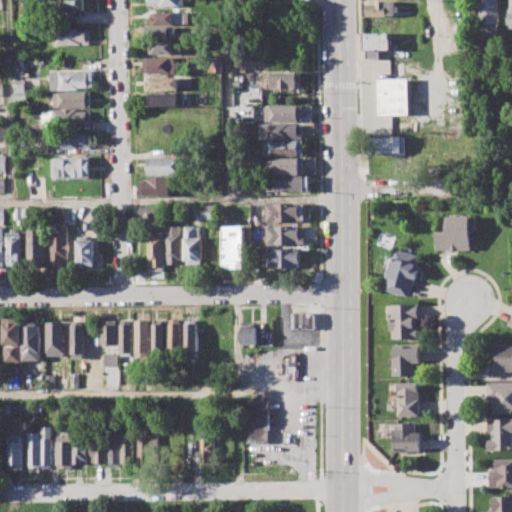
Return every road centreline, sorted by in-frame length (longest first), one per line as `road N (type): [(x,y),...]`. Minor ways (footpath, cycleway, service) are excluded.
road 1 (primary): [(339,0),(344,487)]
road 2 (residential): [(8,493),(456,491)]
road 3 (residential): [(345,292),(0,296)]
road 4 (residential): [(123,293),(117,0)]
road 5 (residential): [(472,299),(458,326),(456,511)]
